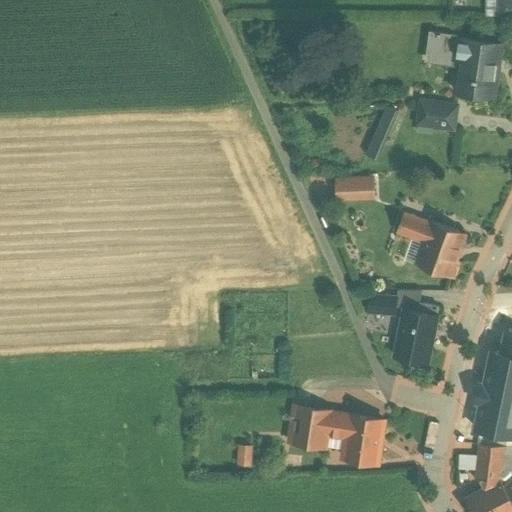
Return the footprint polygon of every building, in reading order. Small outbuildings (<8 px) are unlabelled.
[(511,0),(495,0),(495,16),(511,16),(511,0)] [(449,96),(485,100),(492,44),(430,36),(426,66),(453,69),(449,96)] [(456,105),(416,103),(414,133),(454,135),(456,105)] [(375,160),(397,112),(382,105),(361,154),(375,160)] [(326,192),(329,179),(315,175),(312,189),(326,192)] [(372,178),(335,179),(336,203),(373,202),(372,178)] [(466,235),(398,212),(389,236),(418,246),(411,265),(451,278),(466,235)] [(391,299),(367,297),(366,313),(389,315),(391,299)] [(435,318),(402,311),(392,357),(424,364),(435,318)] [(511,354),(492,350),(475,428),(482,430),(483,429),(508,434),(508,435),(511,436),(511,354)] [(385,420),(292,405),(285,443),(324,450),(326,438),(340,440),(337,459),(377,466),(385,420)] [(502,448),(476,445),(472,478),(499,482),(502,448)] [(511,471),(499,482),(511,508),(511,471)] [(511,511),(511,509),(494,484),(459,501),(464,511),(511,511)]
